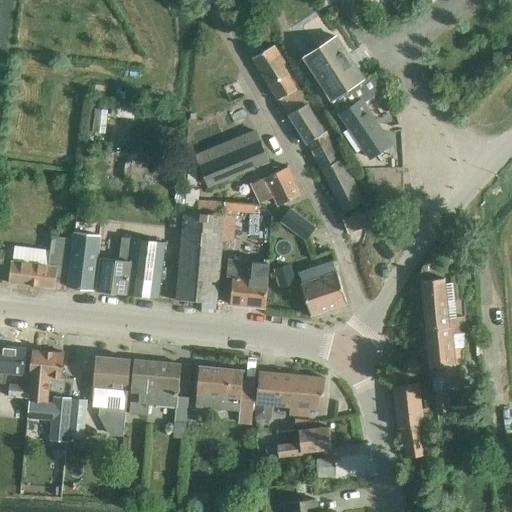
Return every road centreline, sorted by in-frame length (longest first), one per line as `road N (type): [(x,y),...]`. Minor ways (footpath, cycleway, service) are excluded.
road 1 (residential): [(367,328),(329,220),(208,0)]
road 2 (tertiary): [(345,360),(310,345),(0,308)]
road 3 (residential): [(367,328),(440,219),(490,163)]
road 4 (tertiary): [(391,511),(372,399),(345,360)]
road 5 (residential): [(490,163),(406,75)]
